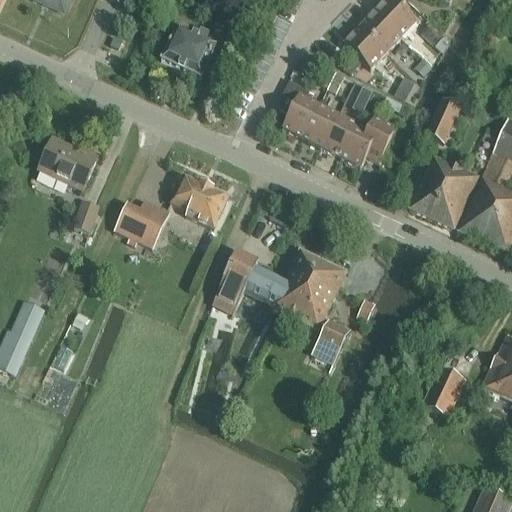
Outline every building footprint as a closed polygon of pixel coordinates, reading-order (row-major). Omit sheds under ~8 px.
[(28,0),(28,1),(63,17),(70,0),(28,0)] [(272,8),(275,0),(266,0),(264,5),(272,8)] [(374,16),(401,42),(416,27),(390,0),(374,16)] [(429,0),(450,8),(453,0),(429,0)] [(401,42),(374,16),(360,30),(386,57),(401,42)] [(215,29),(224,34),(230,21),(221,17),(215,29)] [(430,28),(421,37),(443,58),(449,46),(430,28)] [(386,57),(360,30),(344,46),(371,73),(386,57)] [(213,53),(203,48),(209,35),(201,32),(196,44),(174,34),(159,67),(198,86),(213,53)] [(302,61),(295,74),(307,80),(314,67),(302,61)] [(423,63),(414,72),(424,81),(432,72),(423,63)] [(336,76),(327,93),(336,98),(345,81),(336,76)] [(313,108),(304,91),(290,84),(278,111),(289,116),(281,133),(302,143),(318,110),(313,108)] [(363,91),(357,102),(367,107),(372,96),(363,91)] [(386,101),(383,108),(399,117),(402,110),(386,101)] [(463,114),(445,105),(428,141),(446,149),(463,114)] [(302,143),(322,153),(338,120),(318,110),(302,143)] [(342,162),(358,130),(338,120),(322,153),(342,162)] [(480,183),(483,184),(504,193),(511,175),(511,124),(509,123),(480,183)] [(358,130),(342,162),(362,172),(366,163),(379,169),(396,135),(373,124),(368,135),(358,130)] [(83,196),(99,160),(79,152),(78,155),(53,144),(39,176),(83,196)] [(409,215),(453,235),(477,182),(433,162),(409,215)] [(211,234),(226,204),(183,182),(170,209),(185,216),(182,220),(211,234)] [(511,197),(504,193),(483,184),(459,238),(507,260),(511,248),(511,197)] [(74,235),(89,239),(98,212),(83,206),(74,235)] [(115,237),(152,254),(168,219),(144,207),(139,215),(128,209),(115,237)] [(222,287),(212,311),(232,320),(243,299),(271,312),(271,313),(281,317),(298,281),(304,284),(319,291),(322,292),(325,286),(337,291),(343,276),(298,255),(284,285),(255,272),(256,270),(245,265),(235,286),(224,281),(221,286),(222,287)] [(234,260),(224,281),(235,286),(245,265),(234,260)] [(298,281),(281,317),(316,334),(337,291),(325,286),(322,292),(319,291),(304,284),(298,281)] [(94,287),(90,294),(101,300),(105,292),(94,287)] [(0,351),(0,373),(16,381),(45,315),(25,306),(12,335),(8,334),(0,351)] [(367,325),(373,312),(364,308),(358,321),(367,325)] [(78,317),(73,329),(83,334),(89,322),(78,317)] [(331,324),(313,359),(333,369),(339,356),(350,334),(331,324)] [(511,341),(509,339),(482,393),(511,406),(511,341)] [(56,386),(71,361),(57,352),(41,377),(56,386)] [(422,411),(449,423),(466,385),(440,373),(422,411)] [(476,511),(509,511),(511,507),(511,505),(484,494),(476,511)]
